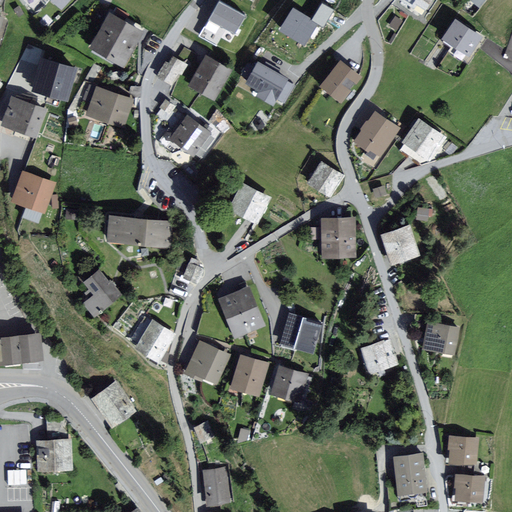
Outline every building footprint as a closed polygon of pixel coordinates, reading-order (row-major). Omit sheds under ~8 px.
[(69,0),(50,0),(61,9),(69,0)] [(246,14),(219,0),(218,0),(199,36),(217,46),(226,29),(235,34),(246,14)] [(318,21),(293,9),(281,32),(306,44),(318,21)] [(144,30),(109,10),(88,46),(124,66),(144,30)] [(483,36),(456,17),(442,37),(470,55),(483,36)] [(24,58),(39,62),(43,47),(27,43),(24,58)] [(189,63),(167,50),(156,71),(174,81),(179,73),(182,75),(189,63)] [(234,69),(206,52),(187,83),(215,100),(234,69)] [(79,65),(42,55),(33,90),(70,100),(79,65)] [(363,76),(341,58),(319,85),(341,103),(363,76)] [(288,75),(260,60),(246,87),(257,93),(252,103),(264,110),(269,100),(280,105),(294,78),(288,75)] [(135,99),(97,84),(86,115),(124,129),(135,99)] [(47,104),(11,94),(2,125),(38,136),(47,104)] [(176,103),(166,96),(158,108),(168,115),(176,103)] [(401,127),(372,108),(352,138),(381,157),(401,127)] [(212,131),(186,114),(169,139),(195,156),(212,131)] [(447,136),(416,115),(400,138),(431,160),(447,136)] [(345,174),(313,154),(298,176),(331,198),(345,174)] [(56,179),(23,168),(12,202),(45,212),(56,179)] [(271,195),(242,179),(227,207),(257,223),(271,195)] [(172,218),(107,212),(104,241),(169,246),(172,218)] [(356,216),(321,216),(321,225),(321,239),(322,256),(357,256),(356,216)] [(409,222),(381,232),(392,263),(420,254),(409,222)] [(321,239),(321,225),(309,225),(309,239),(321,239)] [(204,267),(188,261),(182,278),(196,283),(204,267)] [(122,296),(99,267),(84,280),(96,294),(85,303),(97,317),(122,296)] [(250,285),(218,297),(234,336),(265,324),(250,285)] [(322,318),(290,311),(282,344),(314,351),(322,318)] [(178,333),(152,318),(135,346),(160,361),(178,333)] [(460,326),(428,320),(422,346),(454,353),(460,326)] [(0,338),(0,362),(4,365),(42,359),(40,334),(1,340),(0,338)] [(390,336),(360,346),(369,373),(399,363),(390,336)] [(230,350),(200,338),(187,371),(217,383),(230,350)] [(270,360),(237,352),(228,387),(261,396),(270,360)] [(309,371),(279,363),(271,394),(302,402),(309,371)] [(136,410),(114,380),(92,396),(114,426),(136,410)] [(214,434),(209,421),(197,426),(202,439),(214,434)] [(480,435),(450,432),(447,459),(477,462),(480,435)] [(32,486),(30,434),(5,435),(6,487),(32,486)] [(68,437),(36,439),(38,471),(70,469),(68,437)] [(423,450),(394,453),(398,491),(427,488),(423,450)] [(227,466),(203,467),(205,501),(229,499),(227,466)] [(488,474),(458,470),(455,497),(485,501),(488,474)]
